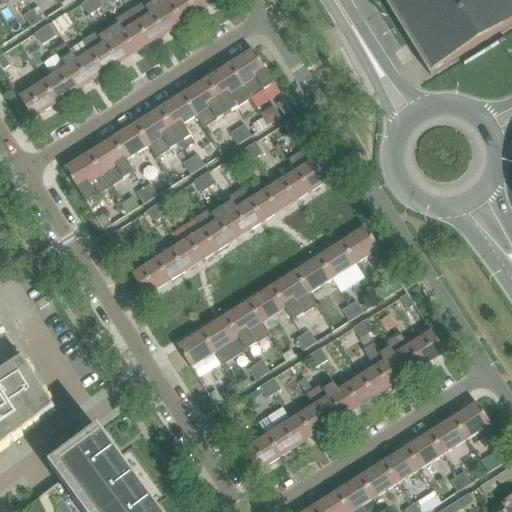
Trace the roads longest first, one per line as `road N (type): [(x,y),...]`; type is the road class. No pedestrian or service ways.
road 1 (residential): [(489,367),(267,18)]
road 2 (residential): [(24,170),(267,18)]
road 3 (residential): [(489,367),(267,511)]
road 4 (residential): [(24,170),(151,371)]
road 5 (unclassified): [(0,483),(151,371)]
road 6 (residential): [(151,371),(244,511)]
road 7 (unclassified): [(410,116),(394,158),(406,187),(432,204),(473,198)]
road 8 (unclassified): [(410,116),(337,0)]
